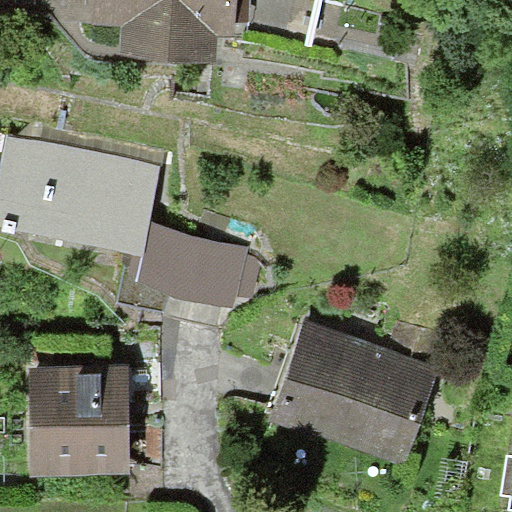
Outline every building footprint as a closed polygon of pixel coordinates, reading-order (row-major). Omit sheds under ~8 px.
[(86,0),(84,22),(118,25),(115,52),(200,60),(202,30),(220,31),(222,0),(86,0)] [(147,165),(0,136),(0,226),(130,251),(135,227),(147,165)] [(234,246),(135,227),(130,251),(125,280),(116,278),(111,302),(154,310),(157,293),(223,306),(234,246)] [(422,367),(298,324),(266,418),(390,460),(422,367)] [(115,367),(21,369),(23,473),(117,471),(115,367)] [(511,416),(497,506),(511,508),(511,416)]
